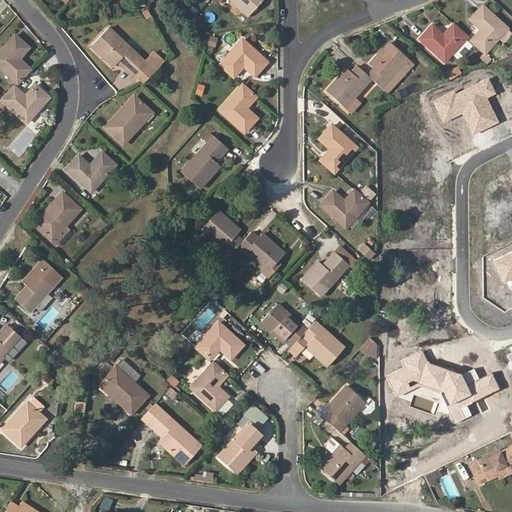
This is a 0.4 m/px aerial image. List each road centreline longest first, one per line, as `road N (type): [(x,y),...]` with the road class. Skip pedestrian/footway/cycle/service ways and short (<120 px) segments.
road 1 (residential): [(290,505),(0,462)]
road 2 (residential): [(511,139),(469,165),(464,182),(466,308),(488,329),(511,330)]
road 3 (track): [(162,0),(182,37),(184,72),(179,114),(148,193),(147,230)]
road 4 (residential): [(20,0),(65,55),(72,92),(64,130),(25,194)]
road 5 (residential): [(292,70),(320,36),(393,3)]
road 6 (residential): [(413,511),(290,505)]
